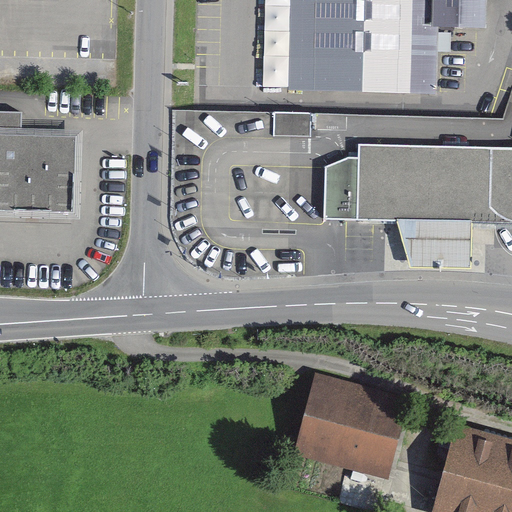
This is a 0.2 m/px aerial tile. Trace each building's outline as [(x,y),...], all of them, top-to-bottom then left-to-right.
[(291,0),(266,0),(265,88),(288,93),(291,0)] [(489,0),(291,0),(288,93),(438,100),(441,33),(489,32),(489,0)] [(274,116),(274,138),(312,138),(312,116),(274,116)] [(0,224),(77,226),(78,138),(19,137),(19,119),(0,118),(0,224)] [(359,162),(358,224),(396,226),(449,227),(474,227),(511,227),(511,153),(506,153),(476,152),(359,147),(359,162)] [(324,222),(358,224),(359,162),(350,161),(325,170),(324,222)] [(473,273),(474,227),(449,227),(396,226),(412,273),(473,273)] [(414,400),(323,377),(301,459),(392,483),(414,400)] [(511,511),(511,439),(467,427),(443,511),(511,511)]
